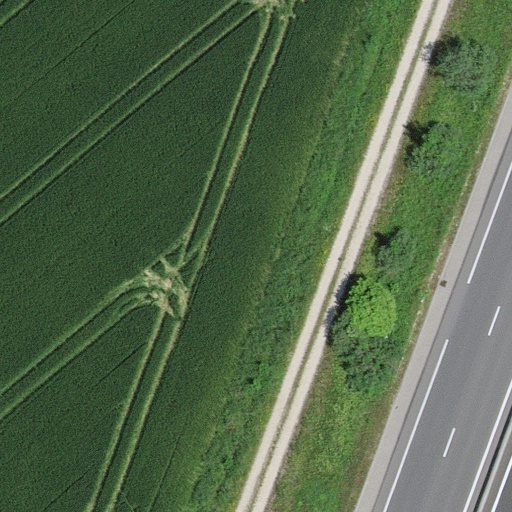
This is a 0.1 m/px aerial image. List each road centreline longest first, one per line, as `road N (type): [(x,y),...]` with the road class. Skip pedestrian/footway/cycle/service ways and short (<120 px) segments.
road 1 (track): [(445,0),(260,511)]
road 2 (trunk): [(511,250),(416,511)]
